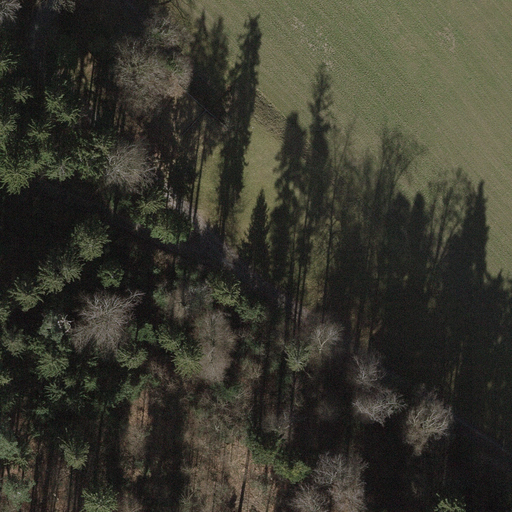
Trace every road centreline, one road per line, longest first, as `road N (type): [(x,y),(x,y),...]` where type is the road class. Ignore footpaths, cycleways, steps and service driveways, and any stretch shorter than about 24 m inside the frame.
road 1 (track): [(511,457),(173,233)]
road 2 (track): [(173,233),(41,61),(72,0)]
road 3 (track): [(0,173),(173,233)]
